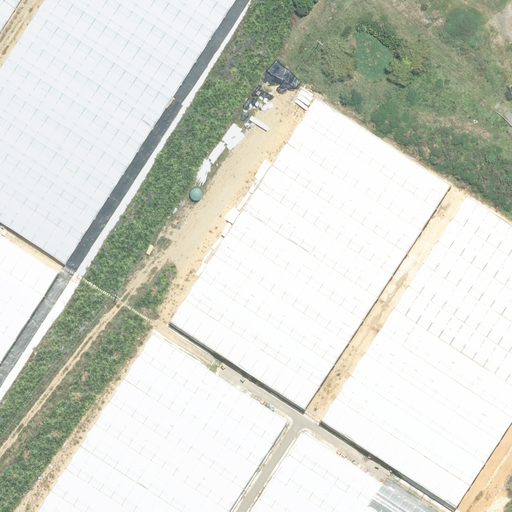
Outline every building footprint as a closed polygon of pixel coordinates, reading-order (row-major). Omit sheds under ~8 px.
[(0,0),(0,23),(14,0),(0,0)] [(230,0),(40,0),(0,63),(0,216),(68,260),(234,3),(230,0)] [(318,93),(176,316),(314,404),(456,181),(318,93)] [(511,225),(468,198),(326,420),(465,508),(511,433),(511,225)] [(0,235),(0,363),(59,273),(0,235)] [(144,335),(30,511),(225,511),(282,422),(144,335)] [(425,511),(294,429),(241,511),(425,511)]
